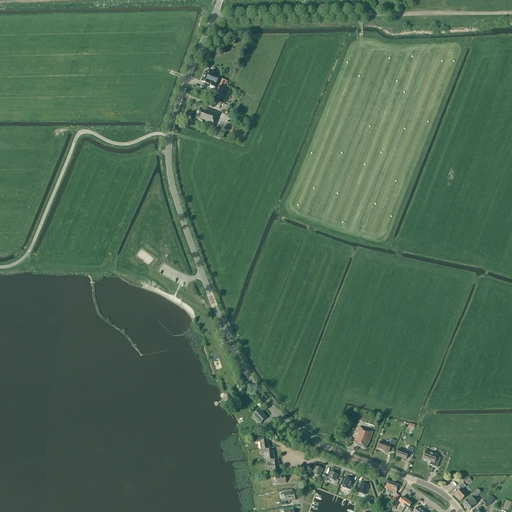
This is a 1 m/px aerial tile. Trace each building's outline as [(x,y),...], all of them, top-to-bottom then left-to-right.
[(205,72),(201,81),(215,87),(219,78),(212,75),(213,73),(207,70),(206,73),(205,72)] [(222,78),(216,94),(221,96),(227,80),(222,78)] [(218,117),(217,117),(218,113),(208,109),(207,110),(204,109),(204,110),(199,108),(195,119),(199,120),(202,121),(202,123),(214,127),(218,117)] [(226,399),(228,402),(232,400),(228,393),(224,395),(226,399)] [(252,415),(259,424),(266,418),(259,409),(252,415)] [(367,444),(368,444),(373,432),(360,427),(353,444),(357,446),(365,449),(367,444)] [(260,441),(261,449),(268,448),(268,449),(269,448),(268,440),(263,441),(262,437),(254,439),(254,442),(260,441)] [(390,449),(393,450),(395,444),(392,443),(391,445),(380,441),(378,448),(385,451),(388,453),(390,449)] [(408,454),(411,455),(414,448),(408,447),(406,452),(398,449),(396,456),(406,459),(408,454)] [(268,452),(268,449),(268,448),(261,449),(259,449),(260,453),(265,452),(266,460),(273,459),(274,459),(273,451),(268,452)] [(429,465),(437,467),(440,458),(436,457),(437,455),(426,451),(425,455),(424,455),(423,459),(430,462),(429,465)] [(265,460),(265,464),(267,464),(268,472),(280,470),(278,462),(273,462),(273,459),(266,460),(265,460)] [(312,473),(320,476),(323,469),(315,466),(312,473)] [(330,472),(328,479),(336,482),(334,484),(337,485),(339,481),(336,480),(338,475),(330,472)] [(286,483),(285,475),(283,475),(282,473),(276,474),(276,476),(275,476),(276,484),(286,483)] [(343,484),(351,487),(353,480),(345,477),(343,484)] [(386,493),(389,494),(390,491),(393,483),(387,482),(385,488),(387,489),(386,493)] [(358,490),(366,493),(369,486),(361,483),(358,490)] [(396,493),(398,485),(393,483),(390,491),(391,491),(389,494),(392,495),(393,491),(396,493)] [(458,487),(460,489),(455,494),(460,500),(467,494),(463,489),(465,486),(462,483),(458,487)] [(292,490),(290,491),(290,492),(283,493),(285,501),(295,499),(294,491),(292,491),(292,490)] [(475,505),(472,501),(477,497),(475,494),(467,500),(463,503),(469,510),(475,505)] [(493,498),(491,495),(485,501),(487,504),(488,504),(494,498),(493,498)] [(401,506),(400,505),(397,510),(399,511),(407,500),(402,497),(399,502),(402,504),(401,506)] [(408,509),(412,504),(407,500),(399,511),(401,511),(404,508),(405,506),(408,509)]
